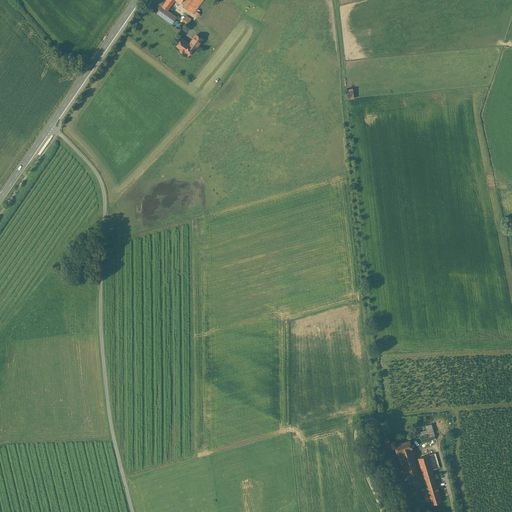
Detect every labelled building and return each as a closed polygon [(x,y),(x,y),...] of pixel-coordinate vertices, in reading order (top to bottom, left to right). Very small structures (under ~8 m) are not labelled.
[(187,0),(183,6),(193,14),(203,0),(187,0)] [(176,17),(162,6),(157,13),(171,24),(176,17)] [(191,19),(186,16),(182,21),(188,24),(191,19)] [(196,35),(189,44),(195,48),(202,39),(196,35)] [(189,44),(182,38),(176,46),(179,49),(180,50),(182,52),(183,52),(186,54),(190,49),(191,50),(193,47),(195,49),(195,48),(189,44)] [(409,440),(394,445),(396,453),(397,453),(410,449),(411,448),(411,449),(412,448),(409,440)] [(410,449),(397,453),(404,476),(417,472),(414,460),(410,449)] [(435,453),(427,455),(435,482),(443,480),(435,453)] [(435,482),(427,455),(418,458),(422,471),(432,505),(441,502),(435,482)] [(418,458),(414,460),(417,472),(422,471),(418,458)]
